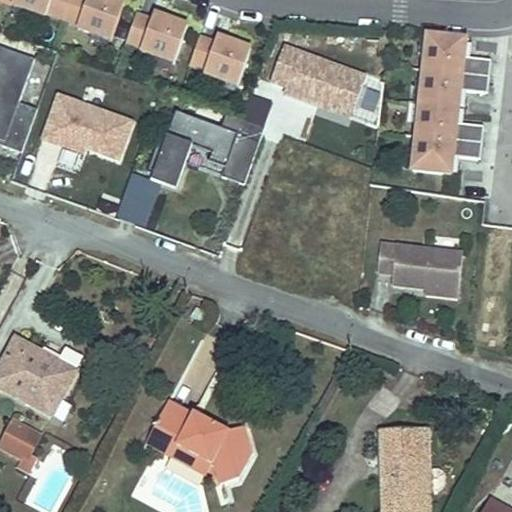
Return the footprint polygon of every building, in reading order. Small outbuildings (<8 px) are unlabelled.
[(11,0),(9,5),(44,18),(45,15),(51,0),(11,0)] [(51,0),(45,15),(78,27),(87,0),(51,0)] [(125,1),(122,0),(87,0),(78,27),(76,30),(110,42),(125,1)] [(188,23),(154,11),(151,18),(140,50),(138,53),(172,65),(188,23)] [(125,44),(140,50),(151,18),(136,13),(125,44)] [(468,38),(424,33),(410,173),(453,177),(455,158),(458,126),(462,91),(465,59),(468,38)] [(251,46),(216,34),(214,41),(203,72),(202,75),(236,87),(251,46)] [(189,67),(203,72),(214,41),(200,36),(189,67)] [(0,149),(24,158),(40,115),(20,108),(36,64),(0,50),(0,149)] [(370,86),(287,56),(275,89),(291,94),(288,100),(323,113),(325,106),(358,118),(370,86)] [(489,62),(465,59),(462,91),(486,94),(489,62)] [(234,91),(216,85),(211,97),(229,104),(234,91)] [(119,170),(136,124),(58,95),(41,141),(119,170)] [(358,118),(325,106),(323,113),(355,125),(358,118)] [(224,183),(246,191),(267,135),(228,120),(223,134),(178,118),(170,142),(164,140),(150,179),(156,181),(154,187),(178,196),(195,152),(214,160),(211,168),(228,174),(224,183)] [(483,128),(458,126),(455,158),(479,161),(483,128)] [(465,258),(384,249),(381,277),(397,279),(396,290),(432,293),(461,297),(465,258)] [(432,293),(431,298),(461,301),(461,297),(432,293)] [(36,361),(43,349),(15,334),(0,362),(0,389),(50,417),(73,379),(36,361)] [(78,368),(43,349),(36,361),(73,379),(78,368)] [(173,399),(168,407),(190,419),(194,412),(173,399)] [(168,407),(148,444),(171,456),(174,449),(208,468),(217,492),(236,486),(251,458),(245,425),(229,430),(194,412),(190,419),(168,407)] [(9,423),(0,438),(0,449),(24,463),(38,440),(9,423)] [(377,436),(380,472),(390,471),(391,483),(381,483),(382,511),(431,511),(433,511),(428,433),(377,436)] [(171,456),(148,444),(144,450),(168,463),(171,456)] [(171,456),(168,463),(200,481),(208,468),(174,449),(171,456)] [(390,471),(380,472),(381,483),(391,483),(390,471)]
